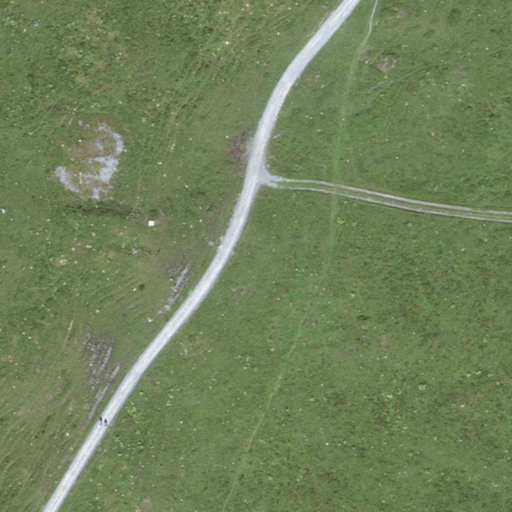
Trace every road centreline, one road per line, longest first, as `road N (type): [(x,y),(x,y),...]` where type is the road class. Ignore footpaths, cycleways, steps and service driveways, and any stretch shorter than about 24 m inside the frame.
road 1 (track): [(356,0),(277,90),(255,179),(222,261),(118,400),(51,511)]
road 2 (track): [(255,179),(511,216)]
